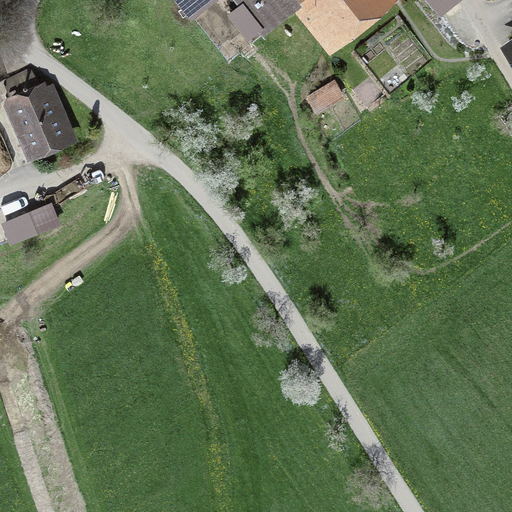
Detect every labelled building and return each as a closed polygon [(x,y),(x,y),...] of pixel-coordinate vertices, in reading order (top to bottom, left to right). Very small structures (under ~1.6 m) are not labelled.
[(181,0),(192,13),(207,0),(239,0),(264,31),(302,0),(305,0),(335,37),(381,0),(181,0)] [(454,0),(433,0),(441,10),(454,0)] [(5,81),(35,150),(66,136),(43,83),(40,85),(28,71),(5,81)] [(332,81),(308,96),(316,109),(340,95),(332,81)] [(56,224),(50,209),(30,216),(36,232),(56,224)]
